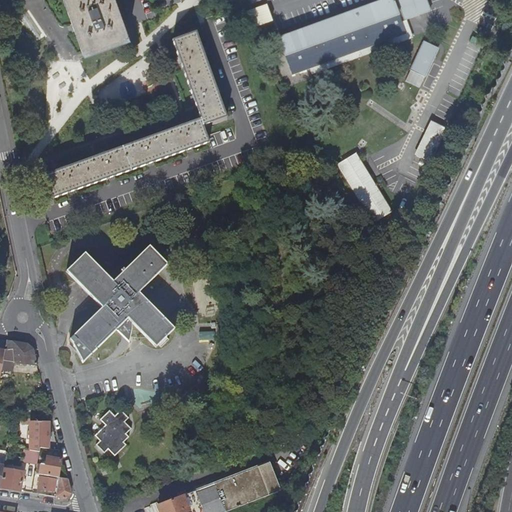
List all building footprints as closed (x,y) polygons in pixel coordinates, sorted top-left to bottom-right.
[(66,11),(69,19),(116,2),(114,0),(68,0),(72,9),(66,11)] [(392,0),(386,0),(278,40),(292,77),(309,70),(406,35),(401,23),(392,0)] [(425,0),(396,0),(404,22),(430,13),(425,0)] [(79,47),(80,49),(127,32),(126,30),(121,32),(116,17),(120,15),(116,2),(69,19),(73,32),(78,31),(84,45),(79,47)] [(254,29),(275,21),(270,5),(248,12),(254,29)] [(406,35),(309,70),(311,75),(411,39),(404,22),(401,23),(406,35)] [(201,120),(44,176),(52,199),(210,145),(203,127),(226,119),(196,32),(171,41),(179,60),(193,99),(201,120)] [(128,37),(127,32),(80,49),(81,54),(128,37)] [(425,78),(438,51),(424,44),(411,72),(425,78)] [(230,121),(212,125),(216,144),(234,141),(230,121)] [(445,130),(433,124),(417,159),(430,165),(445,130)] [(356,155),(336,167),(371,226),(392,213),(356,155)] [(87,254),(69,272),(104,307),(73,339),(85,364),(130,319),(158,347),(176,329),(140,293),(169,265),(151,247),(114,282),(87,254)] [(8,349),(5,349),(5,351),(2,371),(13,372),(14,362),(38,365),(34,349),(29,344),(8,341),(8,349)] [(130,419),(122,411),(117,417),(112,412),(103,421),(108,426),(98,437),(102,442),(98,446),(106,454),(110,450),(117,456),(128,446),(125,443),(131,438),(128,435),(133,430),(126,423),(130,419)] [(29,425),(30,419),(21,417),(20,420),(22,420),(22,424),(29,425)] [(31,425),(31,451),(40,452),(41,448),(50,449),(50,422),(39,422),(31,422),(31,425)] [(40,452),(31,451),(25,450),(23,461),(38,464),(40,452)] [(40,475),(41,475),(58,477),(62,459),(48,457),(47,465),(42,464),(40,475)] [(23,462),(20,470),(29,472),(31,464),(23,462)] [(162,511),(227,511),(246,505),(281,491),(271,463),(160,506),(162,511)] [(3,469),(0,486),(0,487),(21,491),(25,473),(3,469)] [(60,478),(58,477),(41,475),(39,489),(55,492),(57,480),(60,481),(60,478)] [(60,478),(60,481),(57,497),(66,499),(72,493),(68,479),(60,478)]
